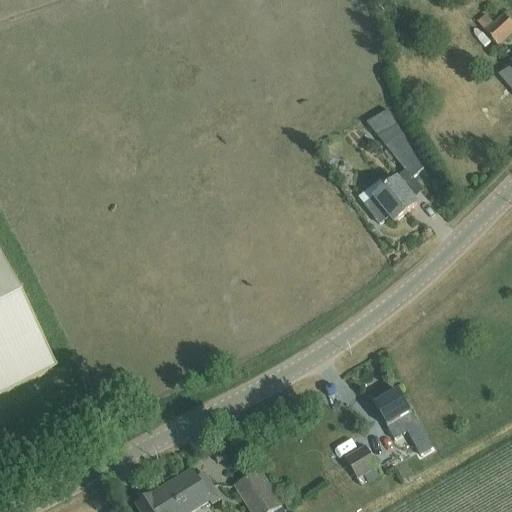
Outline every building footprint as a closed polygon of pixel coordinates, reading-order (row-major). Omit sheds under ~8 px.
[(475,24),(496,48),(511,34),(511,28),(502,17),(491,26),(483,17),(475,24)] [(511,65),(497,77),(511,93),(511,63),(510,65),(511,65)] [(377,138),(406,174),(365,207),(380,226),(390,218),(395,225),(417,207),(412,200),(421,193),(411,181),(421,173),(386,113),(367,125),(355,135),(365,148),(377,138)] [(0,397),(55,370),(0,262),(0,397)] [(399,390),(375,405),(395,439),(408,431),(427,461),(439,454),(419,422),(399,390)] [(348,458),(366,448),(360,438),(342,448),(348,458)] [(361,488),(381,476),(377,470),(377,469),(365,449),(345,461),(361,488)] [(151,496),(136,506),(139,511),(195,511),(210,503),(212,506),(220,501),(206,478),(198,482),(192,472),(152,497),(151,496)] [(260,473),(235,489),(249,511),(277,511),(282,509),(260,473)]
